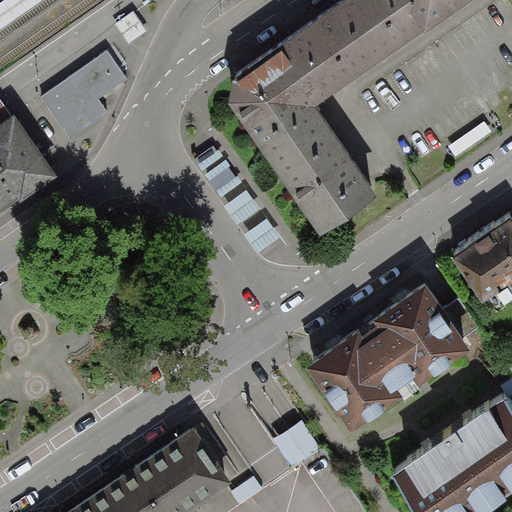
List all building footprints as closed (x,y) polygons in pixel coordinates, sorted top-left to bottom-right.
[(11,0),(0,8),(0,27),(39,0),(11,0)] [(339,0),(280,42),(238,71),(232,93),(322,220),(348,202),(372,185),(310,97),(370,55),(448,0),(339,0)] [(132,9),(115,21),(128,39),(145,26),(132,9)] [(117,62),(107,49),(93,59),(40,96),(55,117),(68,134),(72,140),(109,113),(98,97),(107,91),(114,86),(127,77),(117,62)] [(0,95),(0,123),(13,114),(5,103),(0,95)] [(0,196),(13,188),(17,193),(51,169),(40,152),(13,114),(0,123),(0,196)] [(511,212),(511,211),(455,249),(484,292),(500,281),(506,289),(511,285),(511,276),(510,273),(511,271),(511,212)] [(332,352),(317,363),(354,414),(464,336),(463,334),(443,306),(427,285),(414,295),(411,290),(402,296),(395,302),(398,306),(383,317),(386,322),(376,329),(366,336),(362,331),(348,341),(344,337),(336,343),(329,348),(332,352)] [(480,323),(460,295),(443,306),(463,334),(480,323)] [(511,375),(503,381),(509,391),(511,389),(511,375)] [(511,396),(507,390),(491,401),(490,399),(464,417),(470,425),(460,432),(454,423),(444,430),(450,439),(440,446),(434,438),(408,456),(410,458),(394,469),(403,482),(424,511),(453,511),(461,507),(464,511),(466,511),(511,480),(511,396)] [(142,462),(66,511),(170,511),(226,475),(194,426),(142,462)]
